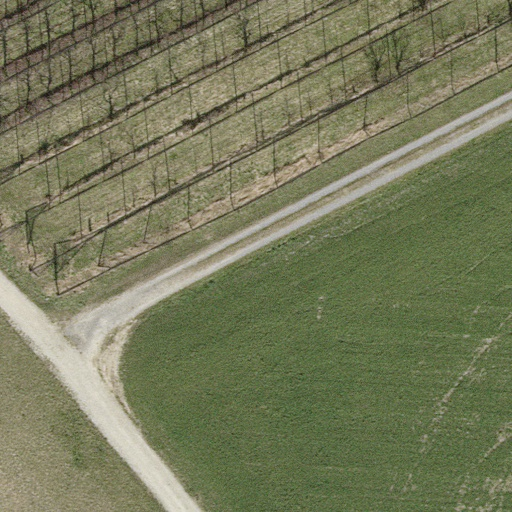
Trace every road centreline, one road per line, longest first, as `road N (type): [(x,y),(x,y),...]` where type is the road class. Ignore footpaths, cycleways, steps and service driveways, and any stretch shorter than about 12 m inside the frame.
road 1 (track): [(0,274),(60,342),(511,108)]
road 2 (track): [(176,511),(60,342)]
